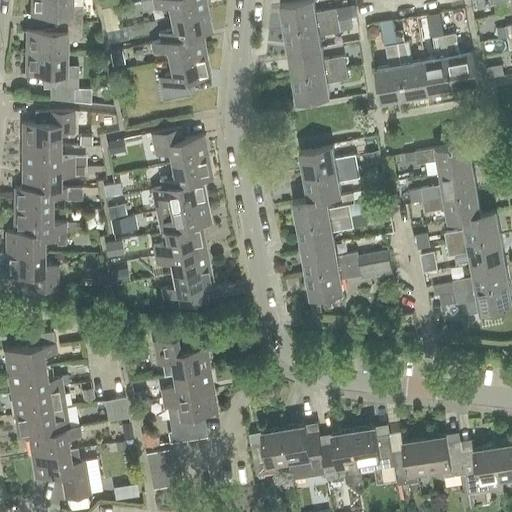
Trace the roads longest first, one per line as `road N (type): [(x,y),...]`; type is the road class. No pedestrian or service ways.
road 1 (residential): [(511,400),(334,379),(284,351),(237,164),(246,0)]
road 2 (residential): [(91,359),(85,310),(66,301),(0,299)]
